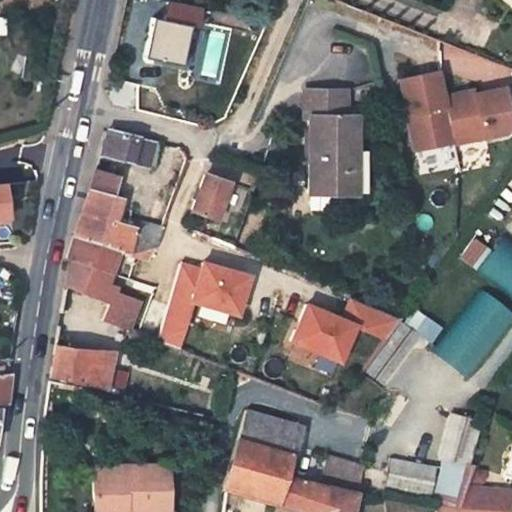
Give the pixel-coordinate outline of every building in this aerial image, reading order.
[(163,0),(159,0),(147,61),(177,67),(186,24),(196,26),(200,7),(163,0)] [(130,19),(123,49),(143,54),(150,23),(130,19)] [(418,150),(456,143),(446,97),(441,71),(403,79),(411,115),(416,114),(418,125),(413,126),(418,150)] [(468,93),(446,97),(456,143),(456,144),(510,133),(511,130),(511,111),(507,88),(477,95),(476,95),(477,98),(470,100),(468,93)] [(477,91),(468,93),(470,100),(477,98),(476,95),(477,95),(477,91)] [(351,93),(311,92),(310,119),(315,119),(314,192),(359,193),(361,118),(350,119),(351,93)] [(120,123),(112,148),(159,161),(166,133),(120,123)] [(78,227),(142,248),(161,245),(168,224),(149,219),(128,209),(131,196),(113,190),(118,171),(96,164),(78,227)] [(207,178),(197,212),(219,220),(229,186),(207,178)] [(113,319),(149,329),(154,310),(130,302),(131,297),(124,293),(142,248),(78,227),(74,244),(78,250),(67,295),(116,310),(113,319)] [(511,292),(511,245),(502,239),(480,271),(511,292)] [(182,347),(195,303),(241,316),(253,276),(206,263),(204,269),(182,263),(160,341),(182,347)] [(511,326),(511,319),(479,293),(433,350),(469,379),(511,326)] [(342,365),(358,329),(384,339),(397,320),(351,300),(343,320),(309,306),(293,344),(342,365)] [(430,343),(439,327),(409,309),(369,375),(385,385),(415,334),(430,343)] [(70,334),(64,363),(111,371),(117,344),(70,334)] [(0,359),(0,388),(5,388),(10,387),(15,358),(3,359),(0,359)] [(240,420),(235,449),(256,453),(261,424),(240,420)] [(287,430),(261,424),(256,453),(283,459),(287,430)] [(235,449),(225,492),(309,508),(320,510),(322,483),(316,482),(281,475),(283,459),(256,453),(235,449)] [(322,452),(316,482),(322,483),(354,491),(359,460),(322,452)] [(430,495),(433,464),(386,458),(382,489),(430,495)] [(93,467),(97,508),(128,506),(129,511),(133,511),(173,507),(168,461),(93,467)] [(351,511),(354,491),(322,483),(320,510),(319,511),(351,511)] [(508,511),(510,497),(511,486),(467,483),(464,493),(457,511),(508,511)]
